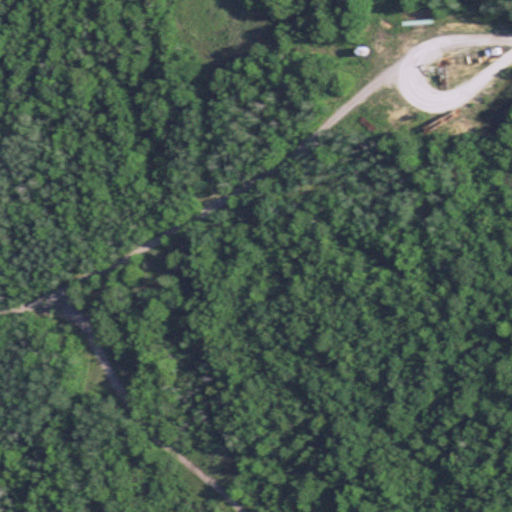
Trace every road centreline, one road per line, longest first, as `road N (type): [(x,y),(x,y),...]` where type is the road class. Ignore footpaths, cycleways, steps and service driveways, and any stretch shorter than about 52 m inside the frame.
road 1 (track): [(511,57),(452,105),(401,66),(285,166),(13,313),(0,308)]
road 2 (track): [(65,284),(133,396),(84,452),(104,511)]
